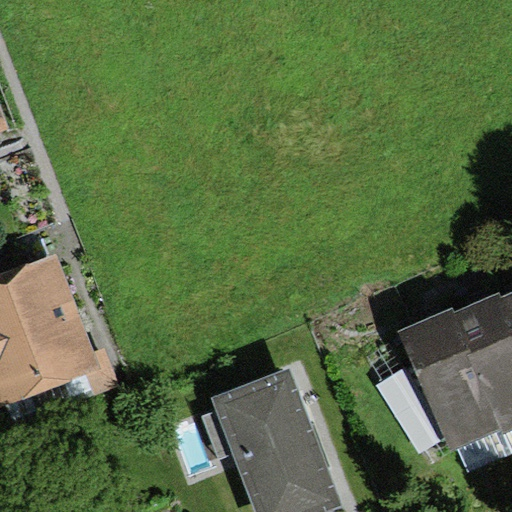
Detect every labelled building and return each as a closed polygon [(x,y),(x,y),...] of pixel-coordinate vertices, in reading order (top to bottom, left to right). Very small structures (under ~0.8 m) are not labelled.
[(81,360),(48,272),(0,289),(0,386),(1,390),(81,360)] [(511,298),(501,303),(511,329),(511,298)] [(454,318),(495,415),(497,419),(511,412),(511,329),(501,303),(499,299),(454,318)] [(449,434),(495,415),(454,318),(452,313),(405,333),(418,363),(379,380),(428,450),(449,434)] [(284,379),(222,403),(263,511),(300,511),(331,501),(284,379)]
